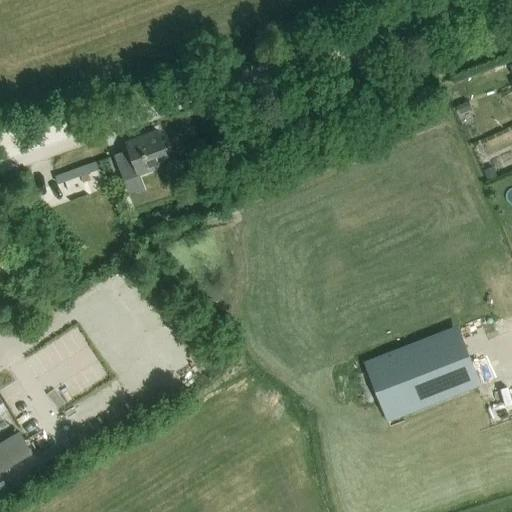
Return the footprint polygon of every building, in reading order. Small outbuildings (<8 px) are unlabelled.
[(469,102),(457,107),(460,115),(472,110),(469,102)] [(171,166),(160,133),(126,144),(129,152),(116,156),(124,181),(171,166)] [(493,168),(484,171),(488,181),(497,177),(493,168)] [(376,362),(371,364),(392,417),(475,384),(454,331),(376,362)] [(71,338),(26,370),(38,388),(84,355),(71,338)] [(0,394),(0,416),(11,409),(0,394)] [(0,484),(0,483),(0,473),(32,454),(19,433),(0,444),(0,484)]
